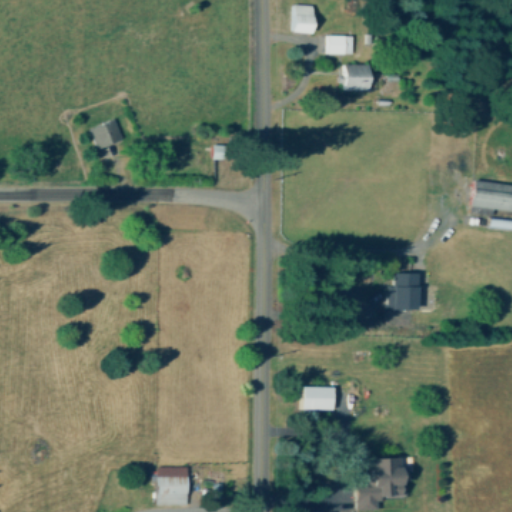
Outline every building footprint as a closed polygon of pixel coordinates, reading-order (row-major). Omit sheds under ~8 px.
[(312,31),(313,4),(291,3),(290,30),(312,31)] [(325,52),(351,52),(352,34),(326,33),(325,52)] [(344,88),(370,88),(369,62),(344,63),(344,88)] [(87,127),(96,146),(121,136),(113,116),(87,127)] [(211,157),(227,156),(226,142),(211,142),(211,157)] [(511,183),(474,178),(470,203),(478,205),(478,211),(492,213),(493,207),(511,209),(511,183)] [(417,306),(417,270),(392,269),(392,287),(387,287),(386,306),(417,306)] [(300,406),(331,407),(332,384),(301,383),(300,406)] [(356,507),(378,507),(378,493),(401,493),(401,454),(372,454),(372,482),(356,482),(356,507)] [(187,465),(156,464),(155,502),(186,503),(187,465)]
